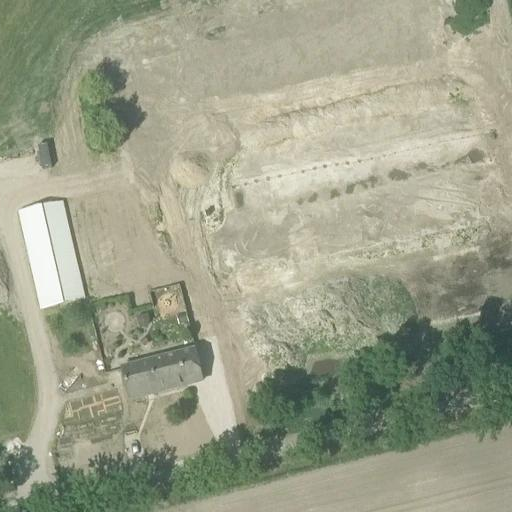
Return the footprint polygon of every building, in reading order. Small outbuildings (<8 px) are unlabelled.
[(419,0),(352,0),(166,39),(217,279),(499,220),(474,98),(441,104),(419,0)] [(80,304),(56,204),(18,213),(42,313),(80,304)] [(483,248),(229,300),(243,368),(439,327),(438,323),(496,311),(483,248)] [(185,315),(177,317),(180,325),(187,323),(185,315)] [(145,329),(149,321),(147,316),(136,319),(139,331),(145,329)] [(203,382),(198,362),(195,351),(121,369),(129,400),(203,382)]
